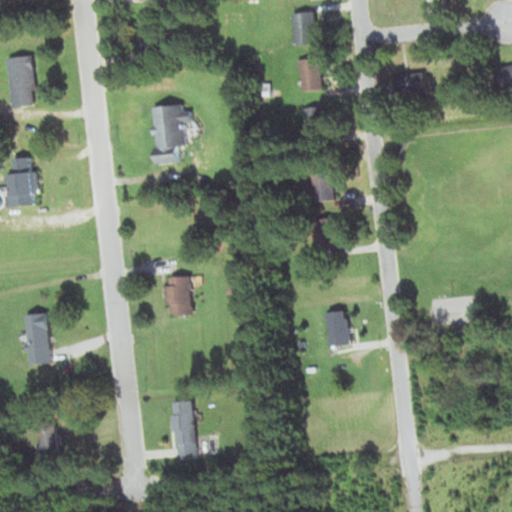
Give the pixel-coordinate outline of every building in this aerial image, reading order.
[(140,14),(144,49),(163,47),(159,11),(140,14)] [(294,13),(318,11),(321,42),(291,45),(291,39),(296,38),(294,13)] [(295,58),(323,54),(327,86),(305,89),(303,65),(296,66),(295,58)] [(9,58),(14,104),(37,102),(32,55),(9,58)] [(511,63),(495,68),(500,89),(511,86),(511,63)] [(395,74),(398,95),(429,90),(425,69),(395,74)] [(154,105),(162,160),(181,157),(180,146),(188,144),(185,123),(197,121),(195,106),(187,108),(185,100),(154,105)] [(299,108),(300,113),(306,112),(308,137),(332,136),(330,106),(299,108)] [(13,158),(17,193),(8,193),(9,203),(37,202),(36,194),(41,192),(38,167),(32,169),(31,156),(13,158)] [(313,176),(334,173),(337,198),(316,200),(313,176)] [(321,218),(341,216),(345,243),(324,246),(321,218)] [(171,277),(171,285),(167,286),(169,302),(174,301),(176,313),(196,311),(193,275),(171,277)] [(229,284),(241,283),(242,295),(230,296),(229,284)] [(324,310),(349,308),(352,342),(333,343),(331,317),(325,318),(324,310)] [(28,314),(32,364),(55,362),(50,312),(28,314)] [(174,401),(194,400),(199,459),(179,461),(174,401)] [(45,466),(66,464),(60,418),(39,420),(45,466)]
